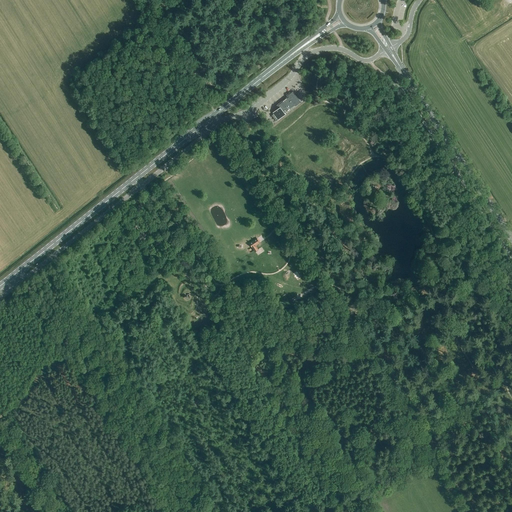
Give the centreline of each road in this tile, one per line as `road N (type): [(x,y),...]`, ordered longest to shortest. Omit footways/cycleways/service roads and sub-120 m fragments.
road 1 (primary): [(511,243),(399,65)]
road 2 (unclassified): [(215,127),(255,107),(310,52),(334,47),(370,60),(385,50)]
road 3 (unclassified): [(0,298),(140,186)]
road 4 (primary): [(0,285),(134,178)]
